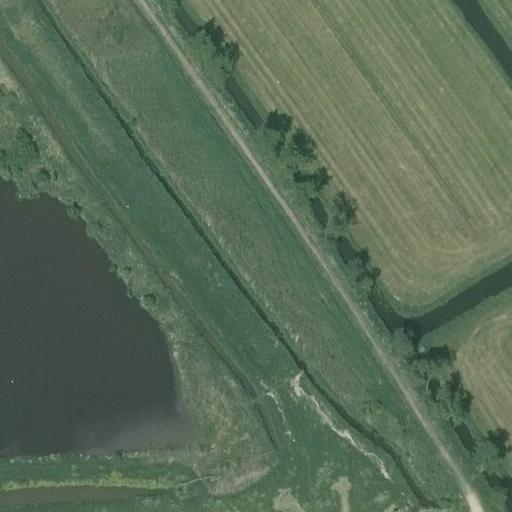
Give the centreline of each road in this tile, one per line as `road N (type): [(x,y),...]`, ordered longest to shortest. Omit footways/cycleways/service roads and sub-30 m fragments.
road 1 (track): [(7,0),(281,385),(331,474),(332,511)]
road 2 (track): [(476,511),(140,0)]
